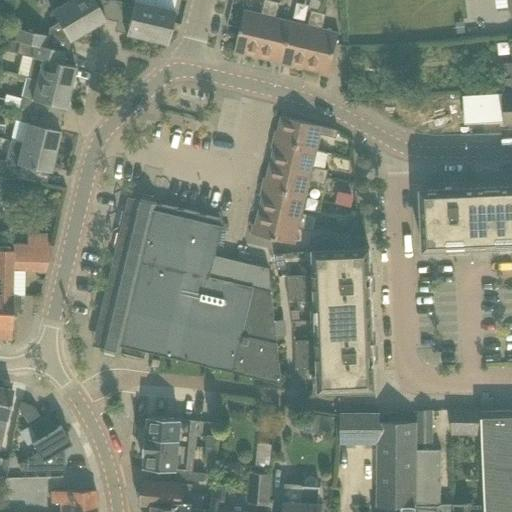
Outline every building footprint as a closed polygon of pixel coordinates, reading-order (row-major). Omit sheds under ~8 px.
[(87,30),(69,0),(51,11),(68,41),(87,30)] [(69,0),(87,30),(105,19),(98,8),(106,3),(104,0),(69,0)] [(125,34),(145,39),(154,5),(134,1),(133,0),(133,1),(125,34)] [(258,57),(272,1),(269,0),(264,0),(261,15),(244,11),(234,51),(258,57)] [(272,1),(258,57),(282,63),(291,22),(276,18),(279,2),(272,1)] [(174,10),(154,5),(145,39),(166,44),(174,10)] [(282,63),(305,68),(319,12),(311,10),(307,26),(291,22),(282,63)] [(319,12),(305,68),(329,74),(339,33),(322,30),(326,14),(319,12)] [(14,40),(19,42),(44,48),(44,47),(47,35),(16,28),(14,40)] [(51,49),(44,47),(44,48),(19,42),(16,53),(32,57),(27,77),(70,87),(75,67),(61,63),(63,57),(50,53),(51,49)] [(511,62),(499,64),(500,75),(511,74),(511,78),(503,79),(505,87),(511,86),(511,62)] [(45,103),(65,108),(70,87),(27,77),(25,76),(21,97),(22,97),(19,109),(42,114),(45,103)] [(485,116),(484,93),(465,94),(466,116),(485,116)] [(511,93),(502,94),(504,124),(511,124),(511,93)] [(15,120),(10,140),(55,151),(59,130),(39,126),(42,114),(19,109),(16,120),(15,120)] [(336,138),(338,131),(338,130),(282,116),(276,141),(316,150),(320,134),(336,138)] [(429,122),(405,119),(400,128),(411,133),(422,136),(434,137),(429,122)] [(50,172),(55,151),(10,140),(5,161),(7,161),(4,173),(27,178),(30,167),(50,172)] [(276,141),(270,164),(327,178),(328,170),(312,166),(316,150),(276,141)] [(327,178),(270,164),(265,187),(305,197),(309,181),(325,185),(327,178)] [(421,189),(422,220),(423,250),(511,245),(511,185),(466,187),(466,186),(443,187),(443,188),(421,189)] [(265,187),(259,211),(315,224),(317,217),(301,213),(305,197),(265,187)] [(282,384),(269,268),(215,255),(222,226),(134,205),(100,341),(282,384)] [(254,235),(285,242),(294,244),(298,228),(313,232),(315,224),(259,211),(254,235)] [(330,231),(327,243),(347,248),(350,236),(330,231)] [(12,271),(45,272),(52,245),(12,245),(12,251),(8,251),(8,246),(0,246),(0,339),(10,340),(12,316),(16,317),(16,309),(19,309),(20,296),(12,296),(12,295),(12,271)] [(372,319),(371,296),(373,296),(372,272),(370,272),(369,248),(313,251),(314,274),(287,276),(289,301),(315,299),(315,308),(321,308),(321,319),(372,319)] [(284,254),(282,254),(276,255),(277,266),(285,265),(284,254)] [(375,389),(374,365),(376,365),(375,341),(373,341),(372,319),(321,319),(322,332),(317,332),(317,340),(295,340),(297,378),(306,378),(306,369),(318,368),(319,391),(375,389)] [(0,445),(12,391),(0,388),(0,445)] [(36,452),(17,463),(23,472),(64,471),(63,447),(70,442),(68,439),(60,426),(57,428),(48,414),(41,418),(33,406),(20,401),(19,402),(18,408),(29,425),(37,440),(31,443),(36,452)] [(481,410),(450,409),(451,434),(480,435),(481,410)] [(511,511),(511,410),(481,412),(484,503),(486,503),(485,511),(511,511)] [(417,411),(418,431),(417,442),(433,443),(433,431),(433,411),(417,411)] [(333,431),(334,414),(309,413),(308,429),(333,431)] [(399,507),(415,507),(416,449),(416,422),(379,422),(379,414),(340,414),(340,443),(378,444),(378,507),(399,507)] [(198,420),(148,416),(148,417),(149,417),(147,436),(146,436),(145,436),(143,454),(145,454),(146,454),(144,467),(144,468),(158,469),(170,470),(176,471),(187,472),(188,472),(192,472),(198,420)] [(215,436),(206,435),(205,447),(214,448),(215,436)] [(258,461),(270,461),(271,446),(259,446),(258,461)] [(213,460),(214,448),(205,447),(204,459),(213,460)] [(415,507),(414,511),(453,511),(453,505),(439,506),(440,450),(416,449),(415,507)] [(0,486),(4,487),(9,460),(0,458),(0,486)] [(169,478),(170,470),(158,469),(157,477),(169,478)] [(187,479),(187,472),(176,471),(175,478),(187,479)] [(196,481),(196,472),(192,472),(188,472),(188,480),(196,481)] [(204,473),(196,472),(196,481),(204,481),(204,473)] [(268,506),(271,474),(250,473),(247,504),(268,506)] [(157,483),(141,481),(139,504),(152,505),(151,511),(204,511),(205,508),(191,507),(191,502),(187,502),(188,498),(191,498),(193,484),(158,481),(157,483)] [(284,502),(283,511),(321,511),(322,504),(319,504),(320,487),(303,486),(303,484),(286,483),(285,502),(284,502)] [(209,511),(241,511),(223,510),(224,501),(229,501),(231,487),(212,486),(209,511)] [(59,503),(59,511),(96,511),(96,490),(51,491),(52,503),(59,503)] [(469,511),(470,504),(453,505),(453,511),(485,511),(486,503),(484,503),(483,511),(469,511)]
